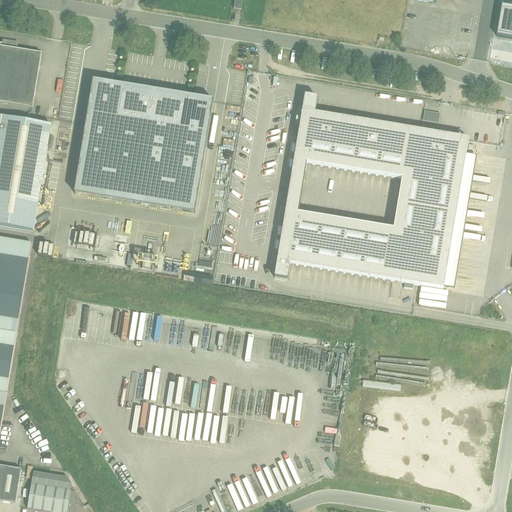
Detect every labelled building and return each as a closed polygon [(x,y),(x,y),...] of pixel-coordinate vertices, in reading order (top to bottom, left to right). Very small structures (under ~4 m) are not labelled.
[(243,1),(235,0),(234,9),(242,11),(243,1)] [(511,7),(502,6),(496,37),(511,39),(511,7)] [(0,103),(33,109),(42,54),(2,48),(2,44),(0,43),(0,103)] [(95,82),(93,82),(78,172),(199,192),(214,102),(212,101),(210,111),(202,110),(204,100),(158,93),(158,92),(149,91),(103,84),(102,93),(94,92),(95,82)] [(305,96),(294,160),(291,178),(289,188),(288,196),(274,278),(287,280),(290,265),(405,284),(404,288),(413,290),(413,285),(443,290),(444,288),(465,160),(466,155),(469,140),(437,135),(421,132),(315,114),(318,98),(305,96)] [(0,226),(34,232),(52,126),(0,117),(0,226)] [(0,433),(16,335),(28,265),(31,244),(0,238),(0,433)] [(0,502),(16,505),(21,470),(0,466),(0,502)] [(71,492),(71,491),(72,486),(67,479),(33,473),(27,509),(43,511),(74,511),(76,505),(84,506),(75,492),(71,492)]
